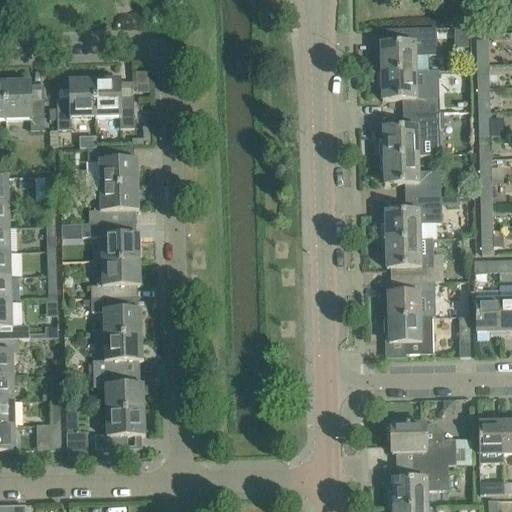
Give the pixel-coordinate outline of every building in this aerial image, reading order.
[(436,31),(406,32),(407,47),(381,47),(381,75),(429,74),(428,58),(437,58),(436,31)] [(488,36),(476,37),(477,67),(488,67),(488,43),(488,36)] [(488,67),(477,67),(478,91),(489,91),(488,75),(488,67)] [(429,74),(381,75),(382,103),(402,103),(408,103),(408,117),(439,116),(438,74),(429,74)] [(70,101),(57,101),(57,111),(57,121),(58,134),(72,133),(71,120),(96,120),(95,82),(69,83),(70,101)] [(120,82),(95,82),(96,120),(114,119),(119,119),(120,132),(134,131),(133,99),(121,100),(120,85),(120,82)] [(44,134),(44,102),(31,102),(30,84),(5,85),(6,124),(30,123),(30,134),(44,134)] [(489,91),(478,91),(478,115),(489,114),(489,91)] [(490,138),(489,114),(478,115),(479,139),(490,138)] [(403,131),(383,132),(384,160),(418,159),(440,158),(439,142),(439,132),(444,131),(444,116),(439,116),(408,117),(409,131),(403,131)] [(490,138),(479,139),(479,162),(491,162),(490,154),(490,138)] [(120,163),(119,150),(96,150),(95,142),(87,142),(87,164),(99,164),(100,189),(138,188),(138,163),(120,163)] [(384,187),(404,187),(410,187),(411,201),(441,200),(440,174),(418,174),(418,159),(384,160),(384,187)] [(491,162),(479,162),(480,186),(491,186),(491,170),(491,162)] [(45,179),(45,180),(46,205),(54,205),(54,179),(45,179)] [(0,206),(9,206),(8,181),(0,180),(0,206)] [(481,210),(492,210),(491,186),(480,186),(481,210)] [(129,214),(139,214),(138,188),(100,189),(101,215),(89,215),(89,226),(81,227),(129,226),(129,214)] [(411,215),(405,215),(385,216),(386,244),(420,243),(420,227),(441,226),(441,200),(411,201),(411,215)] [(47,230),(55,230),(54,205),(46,205),(47,230)] [(0,206),(0,231),(10,231),(9,206),(0,206)] [(481,234),(492,233),(492,210),(481,210),(481,234)] [(140,263),(140,238),(122,238),(121,227),(129,227),(129,226),(81,227),(82,240),(90,240),(101,240),(102,264),(140,263)] [(81,237),(81,228),(67,228),(67,238),(81,237)] [(55,230),(47,230),(47,255),(56,254),(55,230)] [(0,255),(10,256),(10,231),(0,231),(0,255)] [(492,233),(481,234),(482,258),(493,258),(492,233)] [(420,243),(386,244),(387,272),(390,272),(413,271),(413,286),(433,285),(435,285),(443,285),(442,258),(432,258),(432,242),(420,243)] [(48,279),(56,279),(56,254),(47,255),(48,279)] [(0,255),(0,280),(11,280),(10,256),(0,255)] [(91,303),(123,302),(131,301),(131,289),(141,289),(140,263),(102,264),(102,280),(96,280),(97,288),(91,289),(91,303)] [(511,274),(511,263),(498,264),(498,275),(511,274)] [(498,264),(476,264),(474,264),(474,276),(498,275),(498,264)] [(56,279),(48,279),(49,305),(57,305),(56,279)] [(0,280),(0,305),(12,305),(11,280),(0,280)] [(391,296),(387,296),(388,321),(431,320),(436,320),(435,300),(435,285),(433,285),(413,286),(391,286),(391,296)] [(91,303),(83,303),(83,308),(91,309),(92,314),(103,314),(104,339),(142,338),(142,313),(138,313),(124,313),(123,302),(91,303)] [(511,334),(511,302),(499,303),(499,335),(511,334)] [(499,303),(475,304),(475,336),(499,335),(499,303)] [(12,305),(0,305),(0,342),(18,342),(45,342),(45,336),(29,336),(29,330),(18,330),(12,330),(12,305)] [(432,334),(431,320),(388,321),(388,322),(384,322),(384,335),(388,335),(389,346),(405,346),(405,359),(433,358),(432,334)] [(469,320),(459,320),(460,345),(470,344),(469,320)] [(125,376),(125,364),(143,364),(142,338),(104,339),(105,365),(93,365),(93,366),(87,367),(88,377),(93,377),(125,376)] [(0,342),(0,380),(14,380),(13,355),(19,354),(18,342),(0,342)] [(144,413),(144,388),(126,388),(125,376),(93,377),(93,379),(90,379),(91,389),(105,389),(106,414),(144,413)] [(59,403),(59,378),(51,378),(51,404),(59,403)] [(0,380),(0,405),(14,405),(14,380),(0,380)] [(59,403),(51,404),(52,428),(60,428),(59,403)] [(0,405),(0,429),(15,430),(14,405),(0,405)] [(112,452),(127,452),(127,439),(145,439),(144,413),(106,414),(107,438),(95,439),(95,453),(98,453),(112,452)] [(502,425),(478,426),(479,458),(480,458),(480,467),(503,467),(503,457),(502,425)] [(511,425),(502,425),(503,457),(511,457),(511,425)] [(418,469),(448,468),(472,468),(471,443),(444,443),(444,435),(435,427),(391,428),(391,457),(417,456),(418,469)] [(60,428),(52,428),(36,429),(37,454),(61,454),(60,428)] [(15,430),(0,429),(0,467),(16,467),(15,430)] [(87,436),(67,437),(67,461),(87,460),(87,436)] [(112,452),(98,453),(98,464),(112,464),(112,452)] [(418,469),(418,482),(392,483),(393,511),(428,510),(428,494),(449,494),(448,468),(418,469)] [(511,485),(503,486),(504,497),(511,496),(511,485)] [(504,497),(503,486),(480,487),(480,498),(504,497)] [(487,511),(497,511),(498,503),(488,504),(487,511)]
